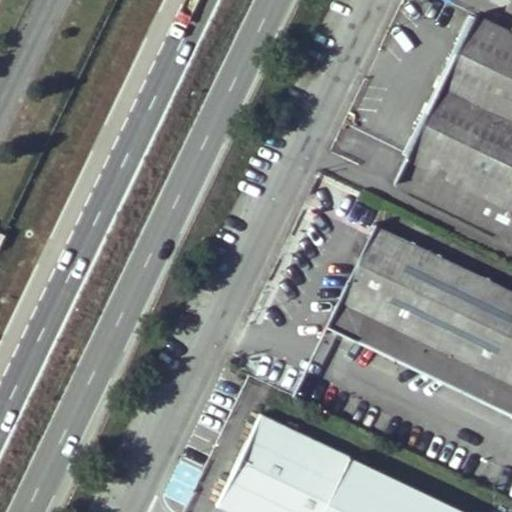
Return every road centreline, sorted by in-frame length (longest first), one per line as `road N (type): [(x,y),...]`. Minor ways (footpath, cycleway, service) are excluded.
road 1 (unclassified): [(118,511),(366,0)]
road 2 (primary): [(34,511),(278,0)]
road 3 (primary): [(192,0),(0,401)]
road 4 (unknown): [(288,358),(511,458)]
road 5 (unknown): [(346,236),(288,358)]
